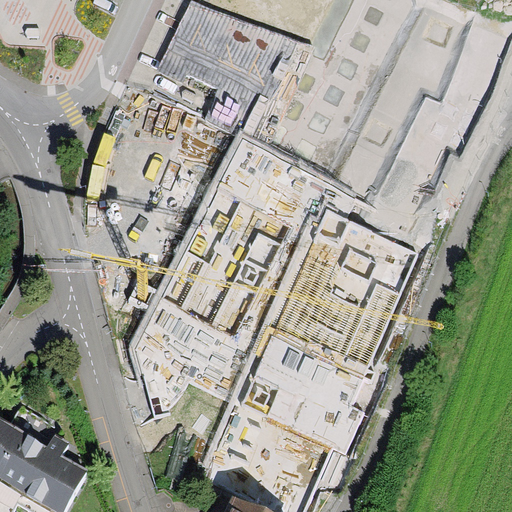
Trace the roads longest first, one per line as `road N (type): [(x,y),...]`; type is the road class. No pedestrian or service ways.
road 1 (residential): [(511,112),(343,511)]
road 2 (residential): [(80,317),(136,511)]
road 3 (residential): [(25,138),(80,317)]
road 4 (residential): [(142,0),(82,101),(25,138)]
